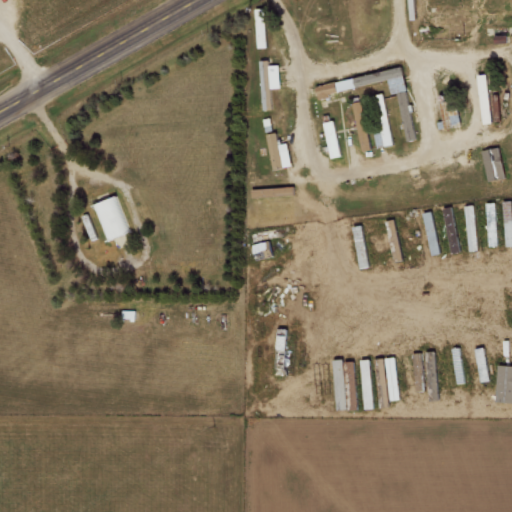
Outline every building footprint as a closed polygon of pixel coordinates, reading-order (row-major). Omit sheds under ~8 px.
[(390,82),(392,93),(406,90),(402,69),(316,84),(318,94),(390,82)] [(410,106),(406,91),(384,97),(386,101),(397,98),(400,109),(410,106)] [(374,127),(376,147),(392,145),(386,93),(376,94),(380,126),(374,127)] [(374,148),(365,100),(353,102),(362,151),(374,148)] [(340,156),(336,120),(325,122),(329,157),(340,156)] [(287,142),(279,144),(277,132),(267,134),(274,169),(292,165),(287,142)] [(482,150),(489,182),(506,178),(499,147),(482,150)] [(91,206),(104,242),(128,234),(115,197),(91,206)] [(470,251),(479,250),(473,205),(464,206),(470,251)] [(423,213),(427,230),(435,228),(431,211),(423,213)] [(389,358),(394,383),(402,382),(397,356),(389,358)] [(511,365),(498,365),(496,402),(511,401),(511,365)]
